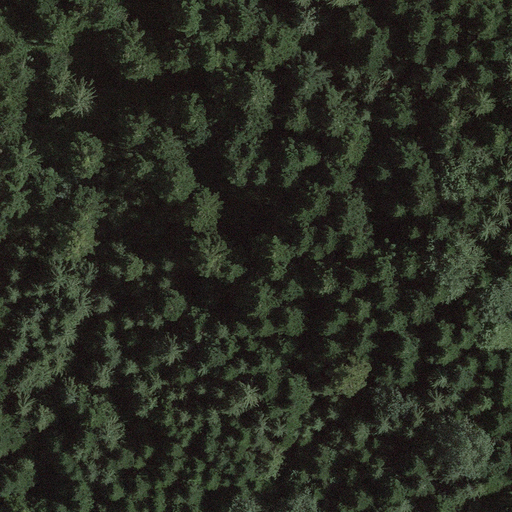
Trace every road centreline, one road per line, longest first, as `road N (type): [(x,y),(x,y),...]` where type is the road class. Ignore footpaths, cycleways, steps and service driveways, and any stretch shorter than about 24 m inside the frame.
road 1 (track): [(253,511),(274,475),(333,417),(511,312)]
road 2 (track): [(0,469),(146,475),(212,454),(299,447)]
